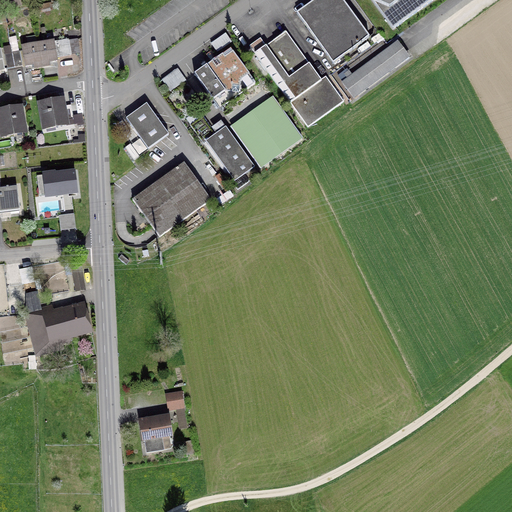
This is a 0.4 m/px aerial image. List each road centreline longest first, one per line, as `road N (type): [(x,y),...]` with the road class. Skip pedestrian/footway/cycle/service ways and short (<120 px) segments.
road 1 (tertiary): [(100,247),(114,511)]
road 2 (residential): [(93,100),(143,80),(253,0)]
road 3 (tertiary): [(93,100),(100,247)]
